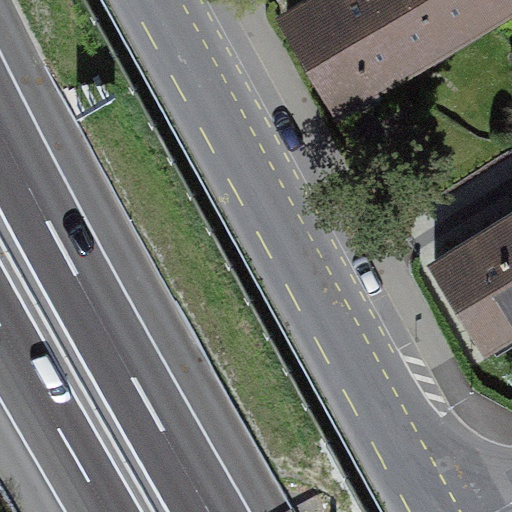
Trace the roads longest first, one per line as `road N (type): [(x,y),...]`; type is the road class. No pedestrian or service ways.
road 1 (residential): [(440,511),(169,0)]
road 2 (motorway): [(209,511),(0,129)]
road 3 (motorway): [(0,325),(106,511)]
